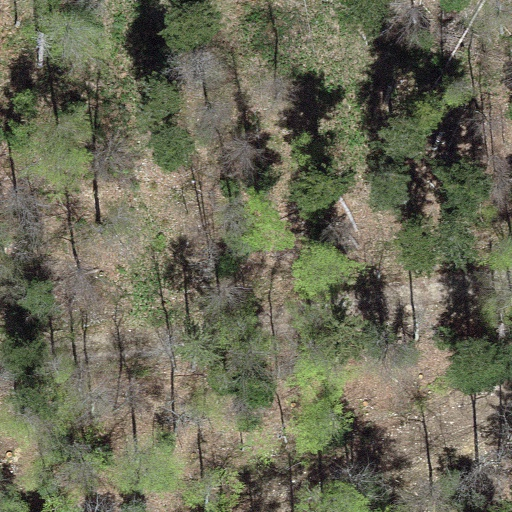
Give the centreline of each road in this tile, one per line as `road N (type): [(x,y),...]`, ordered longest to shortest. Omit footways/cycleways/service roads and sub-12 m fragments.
road 1 (track): [(511,306),(147,367),(0,370)]
road 2 (track): [(511,411),(287,511)]
